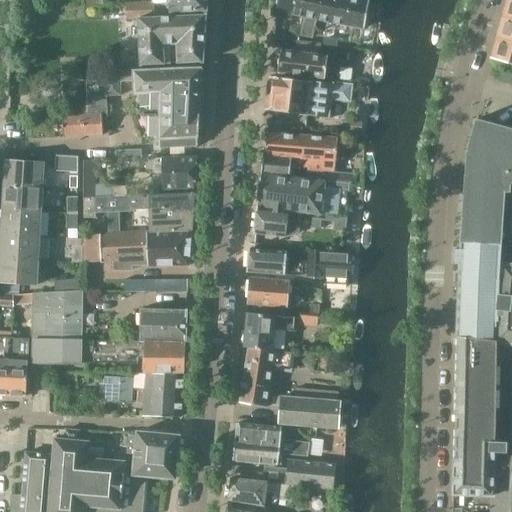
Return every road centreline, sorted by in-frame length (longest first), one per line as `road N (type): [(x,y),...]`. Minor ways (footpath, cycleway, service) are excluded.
road 1 (residential): [(426,511),(438,189),(455,90),(483,0)]
road 2 (tertiary): [(205,430),(231,0)]
road 3 (residential): [(0,415),(205,430)]
